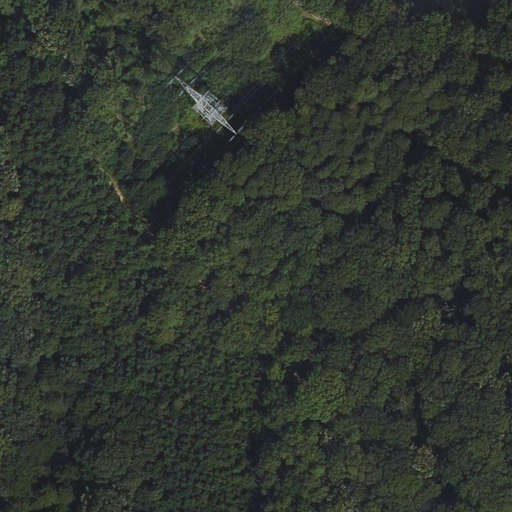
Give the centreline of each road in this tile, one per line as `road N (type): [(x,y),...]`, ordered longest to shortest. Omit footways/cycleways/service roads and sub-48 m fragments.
road 1 (track): [(285,358),(132,211),(80,147),(43,80),(40,0)]
road 2 (track): [(511,80),(474,90),(302,0)]
road 3 (track): [(411,511),(285,358)]
road 4 (track): [(0,131),(17,172),(28,282)]
